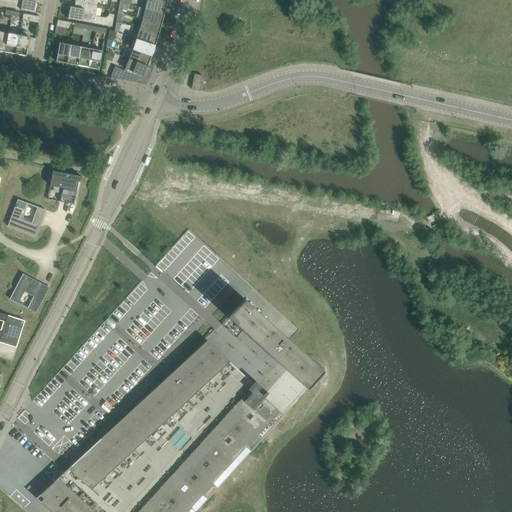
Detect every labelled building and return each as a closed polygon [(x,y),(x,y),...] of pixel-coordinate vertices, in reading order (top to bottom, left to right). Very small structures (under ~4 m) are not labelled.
[(0,0),(0,6),(34,13),(36,4),(36,1),(37,0),(35,0),(10,0),(9,0),(0,0)] [(153,0),(146,0),(145,9),(164,14),(167,3),(153,0)] [(69,10),(68,19),(107,26),(112,27),(114,15),(108,13),(108,16),(104,18),(95,16),(92,12),(96,9),(97,5),(75,1),(74,7),(72,7),(70,7),(69,10)] [(139,7),(136,18),(142,19),(161,24),(164,14),(145,9),(139,7)] [(40,17),(23,14),(22,20),(38,23),(40,17)] [(142,19),(139,29),(158,35),(161,24),(142,19)] [(57,20),(56,26),(68,29),(70,22),(67,22),(57,20)] [(139,29),(136,39),(155,46),(158,35),(139,29)] [(109,30),(107,40),(112,41),(113,41),(117,33),(114,32),(113,32),(109,30)] [(0,31),(0,51),(2,51),(4,52),(8,33),(0,31)] [(19,35),(15,54),(26,56),(29,41),(30,37),(28,37),(29,35),(27,33),(23,32),(20,33),(20,35),(19,35)] [(8,33),(4,52),(8,52),(8,53),(13,53),(15,54),(19,35),(8,33)] [(136,39),(132,49),(151,56),(155,46),(136,39)] [(56,61),(67,63),(70,45),(53,42),(51,55),(57,56),(56,61)] [(81,47),(70,45),(67,63),(77,65),(81,47)] [(91,49),(81,47),(77,65),(80,66),(80,67),(86,67),(88,67),(91,49)] [(102,51),(91,49),(88,67),(91,68),(91,69),(96,69),(99,69),(102,51)] [(132,49),(129,59),(147,66),(151,56),(132,49)] [(107,52),(105,58),(112,61),(114,54),(107,52)] [(147,66),(129,59),(124,71),(115,67),(111,78),(136,83),(136,82),(135,82),(138,75),(143,77),(147,66)] [(191,89),(199,91),(202,76),(194,74),(191,89)] [(52,171),(50,186),(60,188),(69,189),(67,203),(74,204),(78,182),(80,182),(81,176),(79,176),(52,171)] [(45,210),(37,207),(32,221),(23,217),(28,203),(18,199),(7,226),(35,236),(38,229),(36,225),(39,219),(42,217),(45,210)] [(49,287),(23,274),(9,299),(18,303),(24,292),(33,296),(27,308),(35,313),(49,287)] [(278,329),(244,299),(238,305),(239,306),(230,317),(268,352),(267,353),(273,358),(274,358),(279,362),(287,370),(305,385),(319,369),(289,341),(287,343),(282,338),(284,336),(280,332),(273,339),(271,338),(278,329)] [(0,342),(1,343),(2,340),(9,343),(9,345),(16,347),(18,340),(19,340),(25,320),(8,315),(0,312),(0,320),(3,321),(1,330),(0,329),(0,342)] [(36,498),(51,511),(194,511),(283,414),(264,397),(267,392),(268,393),(269,393),(267,392),(259,384),(255,381),(256,382),(254,384),(252,386),(227,363),(230,361),(207,340),(198,348),(36,498)]
